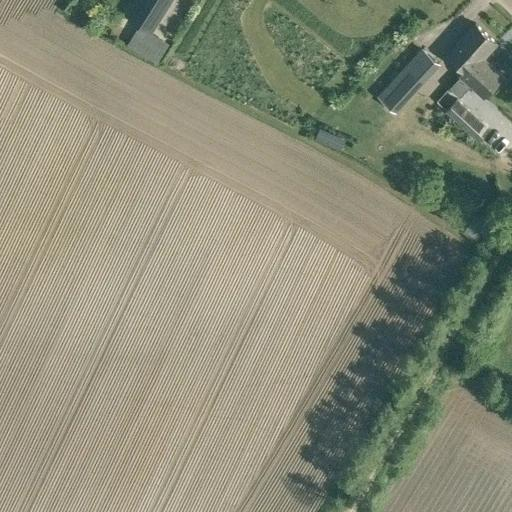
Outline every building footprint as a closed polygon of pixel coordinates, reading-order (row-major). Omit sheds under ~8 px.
[(151,30),(170,0),(139,0),(129,16),(151,30)] [(480,62),(485,58),(498,43),(476,23),(448,54),(466,71),(477,59),(480,62)] [(423,48),(400,73),(394,80),(391,83),(408,99),(441,64),(423,48)] [(484,97),(504,75),(485,58),(480,62),(477,59),(466,71),(461,76),(484,97)] [(479,140),(490,128),(457,98),(447,110),(479,140)] [(466,171),(461,182),(484,193),(489,182),(466,171)]
